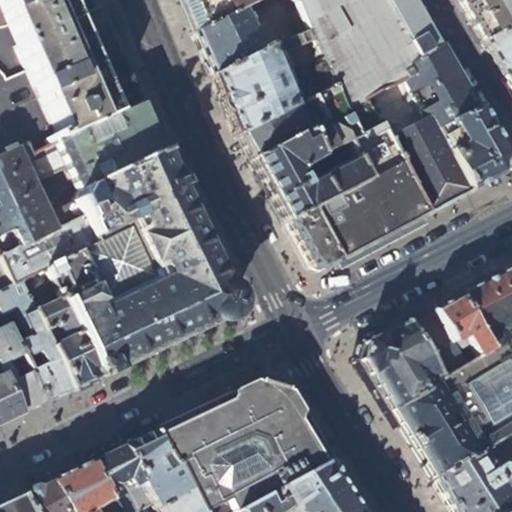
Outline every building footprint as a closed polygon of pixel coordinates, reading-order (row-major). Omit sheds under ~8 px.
[(269,0),(176,0),(180,9),(191,38),(242,14),(264,3),(269,0)] [(310,46),(329,92),(339,116),(360,104),(379,93),(406,81),(402,70),(436,48),(424,28),(407,0),(269,0),(264,3),(272,22),(282,46),(286,44),(290,55),(310,46)] [(511,0),(452,0),(458,9),(472,35),(478,45),(495,35),(511,31),(511,0)] [(128,35),(118,13),(110,17),(120,38),(128,35)] [(264,54),(242,14),(191,38),(199,55),(209,81),(264,54)] [(511,31),(495,35),(478,45),(485,57),(498,80),(507,76),(511,74),(511,31)] [(431,132),(474,113),(465,99),(441,57),(436,48),(402,70),(406,81),(379,93),(360,104),(386,154),(420,219),(442,207),(464,195),(431,132)] [(269,52),(264,54),(209,81),(223,116),(232,140),(292,110),(273,63),(269,52)] [(511,74),(507,76),(498,80),(510,100),(511,104),(511,74)] [(310,101),(292,110),(232,140),(237,148),(245,165),(300,135),(314,162),(340,149),(358,187),(303,217),(331,267),(386,237),(420,219),(386,154),(360,104),(339,116),(329,92),(310,101)] [(62,172),(66,180),(72,195),(159,156),(153,142),(147,128),(138,109),(56,148),(29,160),(37,183),(62,172)] [(490,140),(474,113),(431,132),(464,195),(473,191),(489,182),(497,178),(500,158),(490,140)] [(248,171),(251,177),(260,195),(264,201),(278,230),(303,217),(358,187),(340,149),(314,162),(306,147),(300,135),(245,165),(248,171)] [(20,165),(29,160),(23,148),(12,153),(0,158),(0,278),(5,289),(12,286),(40,273),(90,250),(68,206),(43,220),(20,165)] [(172,185),(159,156),(72,195),(68,206),(90,250),(40,273),(91,384),(162,351),(217,325),(221,321),(223,317),(225,309),(225,303),(172,185)] [(331,267),(303,217),(278,230),(290,253),(301,274),(314,276),(324,271),(331,267)] [(511,338),(509,340),(511,344),(511,268),(482,283),(450,300),(481,357),(498,346),(492,336),(504,329),(505,325),(511,321),(511,338)] [(12,286),(64,397),(84,387),(91,384),(40,273),(12,286)] [(0,426),(3,425),(13,420),(0,393),(0,291),(5,289),(0,278),(0,426)] [(0,291),(0,330),(36,409),(53,402),(64,397),(12,286),(5,289),(0,291)] [(481,357),(450,300),(440,305),(426,312),(459,369),(481,357)] [(416,318),(401,325),(435,384),(459,369),(426,312),(416,318)] [(435,384),(401,325),(381,336),(360,346),(354,364),(408,450),(428,483),(511,433),(511,344),(509,340),(498,346),(481,357),(459,369),(435,384)] [(0,393),(13,420),(28,413),(36,409),(0,330),(0,393)] [(159,433),(147,439),(164,469),(170,467),(181,487),(194,511),(239,511),(254,504),(266,497),(320,466),(305,443),(289,418),(276,397),(274,394),(253,388),(247,391),(224,402),(204,411),(191,418),(169,428),(159,433)] [(511,433),(428,483),(446,511),(507,511),(511,509),(511,433)] [(194,511),(181,487),(170,467),(164,469),(147,439),(134,445),(117,453),(147,509),(148,511),(194,511)] [(113,511),(141,511),(147,509),(117,453),(84,469),(105,507),(109,505),(113,511)] [(349,511),(341,499),(320,466),(266,497),(270,506),(260,511),(259,511),(254,504),(239,511),(349,511)] [(105,507),(84,469),(45,488),(60,511),(113,511),(109,505),(105,507)] [(60,511),(45,488),(15,501),(21,511),(60,511)] [(21,511),(15,501),(8,505),(0,508),(0,511),(21,511)]
